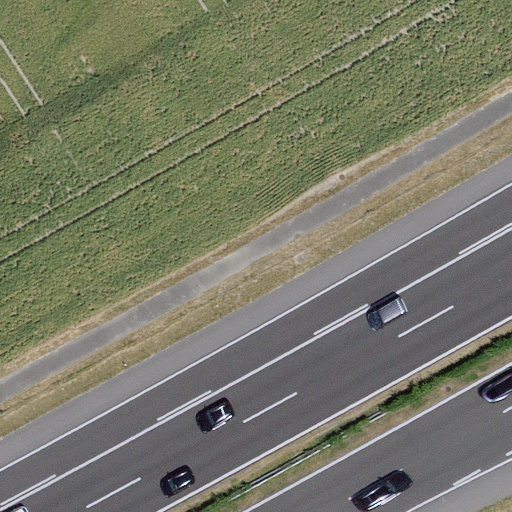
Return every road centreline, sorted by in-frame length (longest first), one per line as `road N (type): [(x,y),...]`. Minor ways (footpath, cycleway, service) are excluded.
road 1 (track): [(0,392),(511,101)]
road 2 (motorway): [(511,269),(77,511)]
road 3 (motorway): [(331,511),(511,410)]
